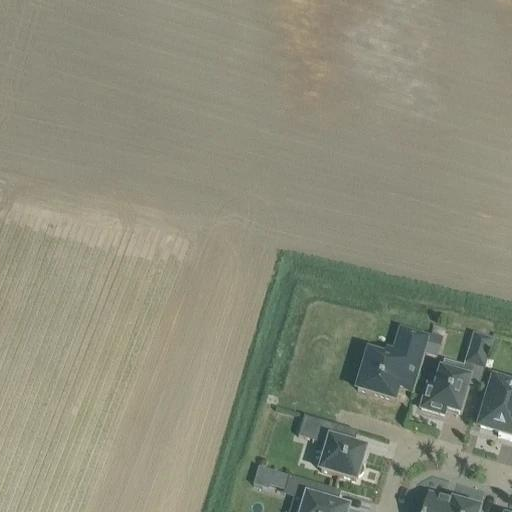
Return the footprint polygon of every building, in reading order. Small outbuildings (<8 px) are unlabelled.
[(413,396),(430,337),(399,329),(393,349),(386,348),(385,356),(370,352),(358,392),(394,403),(398,391),(413,396)] [(437,355),(442,338),(432,335),(426,355),(434,357),(437,355)] [(486,370),(494,341),(475,336),(466,364),(486,370)] [(459,416),(473,371),(460,367),(458,376),(441,371),(435,390),(428,388),(421,411),(445,418),(446,412),(459,416)] [(511,387),(494,383),(481,429),(500,434),(499,437),(498,438),(511,442),(511,387)] [(361,467),(365,451),(334,442),(338,428),(305,418),(298,439),(319,445),(316,454),(326,457),(321,473),(356,483),(357,479),(359,479),(360,479),(361,478),(362,477),(363,476),(363,475),(364,474),(364,473),(364,472),(364,471),(363,469),(363,468),(362,467),(361,467)] [(341,493),(289,478),(285,492),(303,498),(299,511),(300,511),(342,511),(344,509),(337,507),(341,493)] [(451,511),(454,504),(453,504),(453,505),(429,498),(428,502),(426,501),(422,511),(451,511)] [(474,506),(462,502),(457,501),(456,505),(454,504),(451,511),(478,511),(479,511),(473,510),(474,506)]
